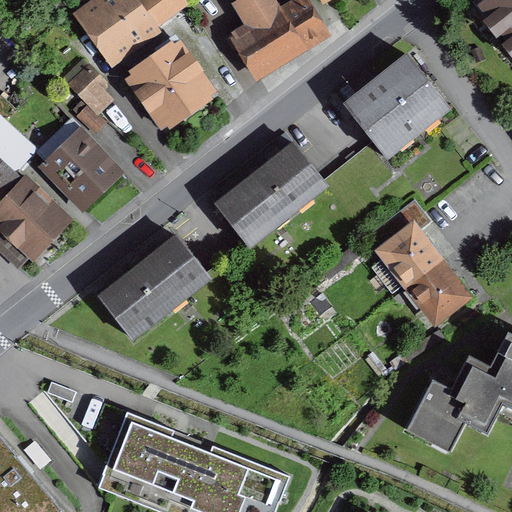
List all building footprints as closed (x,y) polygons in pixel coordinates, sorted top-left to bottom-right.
[(175,0),(105,0),(81,17),(114,63),(185,13),(175,0)] [(252,30),(238,39),(264,81),(330,41),(304,0),(282,14),(273,0),(254,0),(240,9),(252,30)] [(511,49),(511,0),(496,0),(482,11),(511,49)] [(181,46),(132,82),(170,133),(219,96),(181,46)] [(413,59),(348,109),(389,164),(455,113),(413,59)] [(84,67),(69,80),(97,113),(113,99),(84,67)] [(0,110),(11,121),(21,110),(2,93),(0,95),(0,110)] [(83,133),(48,167),(89,209),(124,175),(83,133)] [(300,145),(220,207),(255,251),(335,189),(300,145)] [(0,158),(0,224),(38,260),(75,220),(28,176),(24,181),(0,158)] [(380,252),(411,293),(450,262),(419,222),(380,252)] [(183,236),(103,298),(138,343),(218,280),(183,236)] [(450,262),(411,293),(439,330),(479,300),(450,262)] [(475,359),(459,391),(474,400),(466,418),(490,429),(505,398),(511,401),(511,340),(498,370),(475,359)] [(449,452),(466,418),(474,400),(459,391),(435,380),(410,434),(449,452)] [(115,449),(101,487),(174,511),(268,511),(274,509),(289,475),(227,450),(129,413),(115,449)] [(61,511),(0,435),(0,511),(61,511)]
